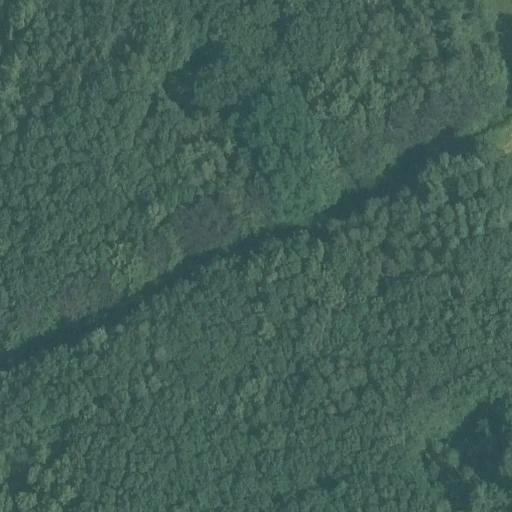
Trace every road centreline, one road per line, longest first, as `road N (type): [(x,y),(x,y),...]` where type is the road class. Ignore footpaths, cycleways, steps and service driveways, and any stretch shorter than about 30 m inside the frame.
road 1 (track): [(511,135),(0,379)]
road 2 (track): [(200,511),(499,387)]
road 3 (track): [(316,233),(415,511)]
